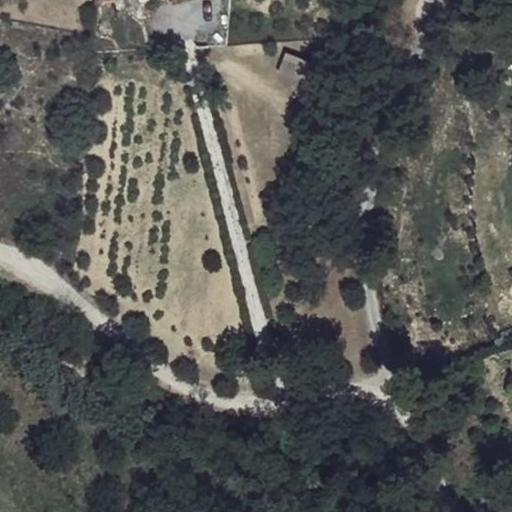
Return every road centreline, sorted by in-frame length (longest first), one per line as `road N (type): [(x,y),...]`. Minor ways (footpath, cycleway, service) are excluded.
road 1 (unclassified): [(0,247),(106,322),(191,403),(234,413),(306,410),(397,393)]
road 2 (unclassified): [(397,393),(366,255),(369,193),(398,82),(434,0)]
road 3 (unclassified): [(442,511),(397,393)]
